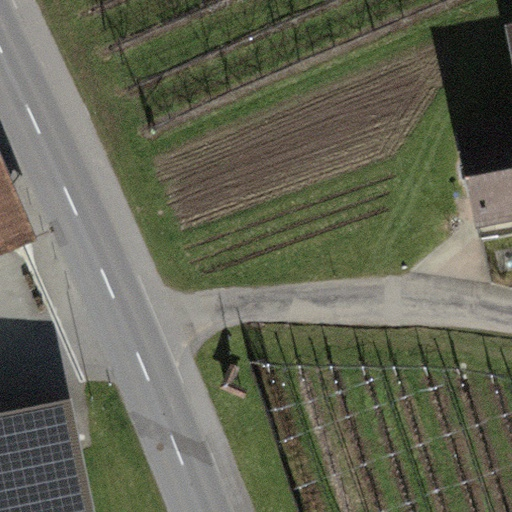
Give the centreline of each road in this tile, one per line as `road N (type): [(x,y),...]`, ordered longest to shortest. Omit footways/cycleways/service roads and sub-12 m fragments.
road 1 (unclassified): [(511,317),(452,308),(294,310),(128,332)]
road 2 (tertiary): [(128,332),(0,49)]
road 3 (tertiary): [(198,511),(128,332)]
road 4 (unknown): [(128,332),(0,382)]
